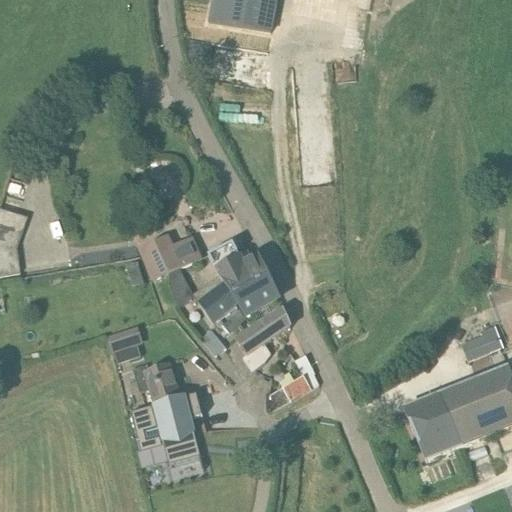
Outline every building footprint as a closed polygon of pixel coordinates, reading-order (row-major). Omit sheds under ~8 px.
[(270,38),(277,0),(213,0),(209,27),(270,38)] [(0,211),(0,278),(19,276),(16,251),(27,221),(0,211)] [(155,245),(154,245),(140,252),(154,283),(169,276),(180,271),(201,261),(191,241),(160,255),(155,245)] [(258,261),(256,262),(253,264),(248,255),(240,259),(234,246),(229,249),(224,247),(215,251),(213,257),(209,259),(219,279),(233,301),(268,282),(258,261)] [(139,268),(128,271),(133,288),(144,285),(139,268)] [(194,297),(180,271),(169,276),(169,287),(178,311),(194,300),(193,298),(194,297)] [(219,279),(194,297),(193,298),(194,300),(200,308),(199,309),(214,330),(215,329),(220,325),(229,335),(239,327),(231,315),(239,310),(233,301),(219,279)] [(258,312),(278,302),(268,282),(233,301),(239,310),(231,315),(239,327),(258,312)] [(252,375),(259,370),(266,365),(271,358),(265,347),(291,330),(283,313),(260,326),(235,344),(246,359),(242,362),(252,375)] [(108,338),(112,354),(143,346),(138,330),(108,338)] [(212,333),(201,341),(215,359),(226,350),(212,333)] [(491,356),(484,338),(462,347),(469,365),(491,356)] [(315,377),(305,359),(295,364),(304,381),(310,392),(319,388),(313,377),(315,377)] [(144,375),(150,373),(148,366),(133,370),(140,394),(149,391),(144,375)] [(169,366),(150,373),(144,375),(149,391),(153,405),(179,397),(169,366)] [(511,430),(511,369),(405,413),(426,465),(511,430)] [(310,392),(304,381),(270,399),(270,413),(310,392)] [(160,430),(170,467),(200,459),(196,440),(191,422),(202,419),(197,398),(155,409),(130,415),(136,437),(160,430)] [(511,511),(511,506),(510,501),(479,510),(479,511),(511,511)]
